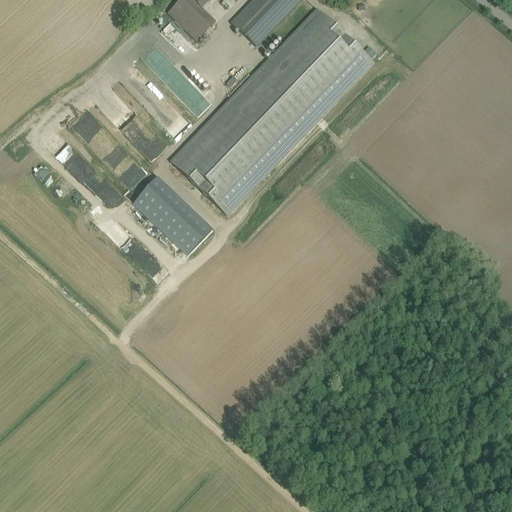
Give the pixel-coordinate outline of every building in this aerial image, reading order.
[(202,11),(212,0),(233,0),(236,2),(238,0),(182,0),(168,15),(197,43),(215,24),(202,11)] [(254,0),(231,25),(256,48),(302,0),(254,0)] [(226,217),(373,65),(318,12),(171,164),(226,217)] [(162,32),(171,40),(177,33),(167,26),(162,32)] [(190,107),(199,116),(210,104),(201,96),(190,107)] [(188,257),(213,231),(155,175),(130,201),(188,257)]
